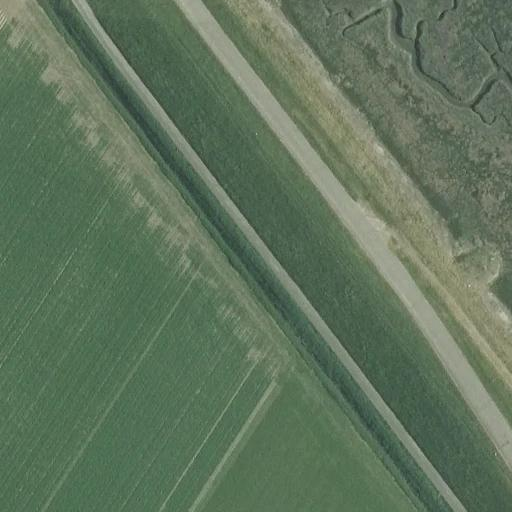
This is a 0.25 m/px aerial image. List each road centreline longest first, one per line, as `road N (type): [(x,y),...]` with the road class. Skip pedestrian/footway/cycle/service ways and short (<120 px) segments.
road 1 (unclassified): [(459,511),(107,48),(79,0)]
road 2 (unclassified): [(511,442),(187,0)]
